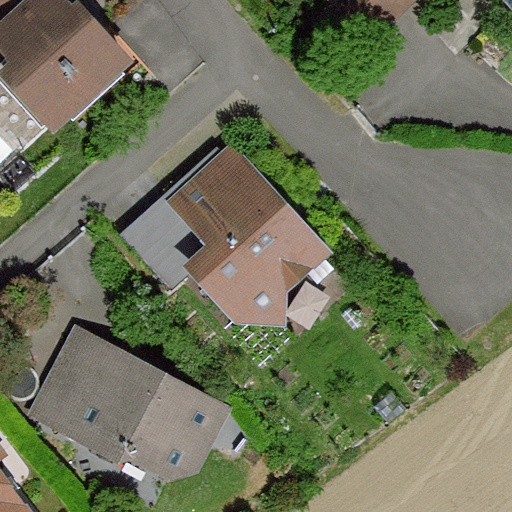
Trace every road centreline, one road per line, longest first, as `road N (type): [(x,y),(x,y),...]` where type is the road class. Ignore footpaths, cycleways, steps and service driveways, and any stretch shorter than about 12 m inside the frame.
road 1 (residential): [(250,59),(0,274)]
road 2 (residential): [(250,59),(368,168),(485,235)]
